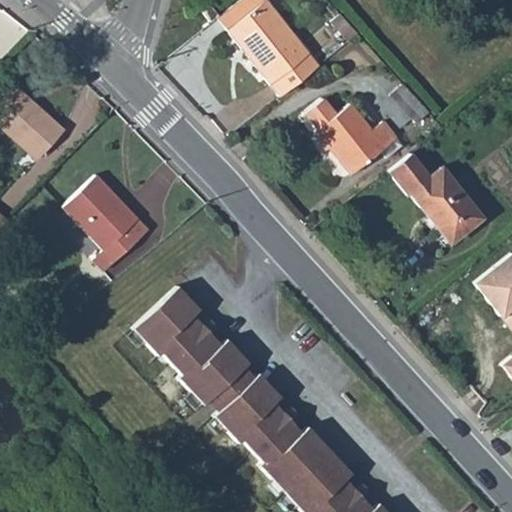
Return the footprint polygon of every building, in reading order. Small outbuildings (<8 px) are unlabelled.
[(255,69),(278,97),(317,65),(263,0),(239,0),(216,19),(255,69)] [(206,5),(199,11),(209,22),(216,16),(206,5)] [(336,14),(328,21),(345,39),(353,33),(336,14)] [(7,82),(0,90),(0,129),(32,160),(59,131),(44,116),(54,105),(29,82),(18,93),(7,82)] [(399,84),(388,94),(413,122),(424,112),(399,84)] [(347,175),(377,150),(393,138),(380,122),(368,131),(347,105),(333,115),(319,100),(302,113),(314,128),(311,130),(313,132),(311,134),(323,149),(324,148),(347,175)] [(393,138),(377,150),(384,159),(399,146),(393,138)] [(406,152),(383,171),(404,196),(407,195),(431,223),(434,221),(450,241),(480,218),(437,165),(426,174),(406,152)] [(92,175),(59,206),(99,249),(88,260),(99,271),(143,228),(92,175)] [(511,272),(511,260),(507,255),(502,259),(511,272)] [(511,353),(498,364),(511,382),(511,272),(502,259),(472,283),(498,316),(505,311),(511,320),(511,353)] [(175,285),(129,327),(155,354),(158,352),(168,362),(204,328),(190,314),(196,308),(175,285)] [(498,316),(511,333),(511,320),(505,311),(498,316)] [(204,328),(168,362),(178,373),(174,376),(200,404),(204,400),(241,366),(246,362),(224,338),(217,344),(204,328)] [(241,366),(204,400),(214,411),(252,377),(241,366)] [(214,411),(210,415),(236,442),(240,439),(249,449),(285,417),(271,402),(277,396),(256,372),(252,377),(214,411)] [(285,417),(249,449),(260,461),(256,464),(282,492),(328,452),(305,427),(298,432),(285,417)] [(328,452),(282,492),(299,511),(334,511),(355,492),(343,479),(348,474),(328,452)] [(355,492),(334,511),(383,511),(375,503),(369,508),(355,492)]
